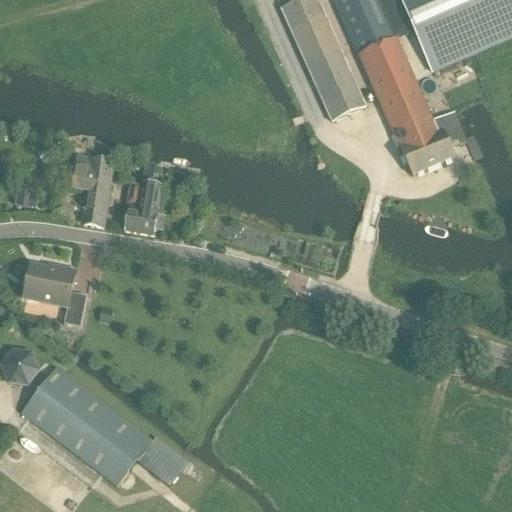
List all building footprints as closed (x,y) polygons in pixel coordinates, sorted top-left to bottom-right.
[(333,123),(365,108),(315,0),(307,0),(282,12),(333,123)] [(433,76),(511,40),(511,0),(346,0),(336,5),(413,180),(456,161),(453,152),(466,146),(453,116),(434,125),(398,43),(415,36),(433,76)] [(104,231),(114,165),(77,159),(72,193),(86,195),(82,228),(104,231)] [(129,207),(125,235),(154,239),(155,234),(163,235),(166,220),(157,219),(162,188),(151,186),(154,166),(153,166),(145,165),(142,188),(131,187),(128,207),(129,207)] [(59,271),(58,275),(32,269),(25,302),(68,311),(65,328),(81,331),(87,300),(72,297),(76,275),(59,271)] [(152,445),(57,372),(23,416),(118,489),(136,466),(152,445)] [(170,491),(189,466),(155,440),(152,445),(136,466),(170,491)]
